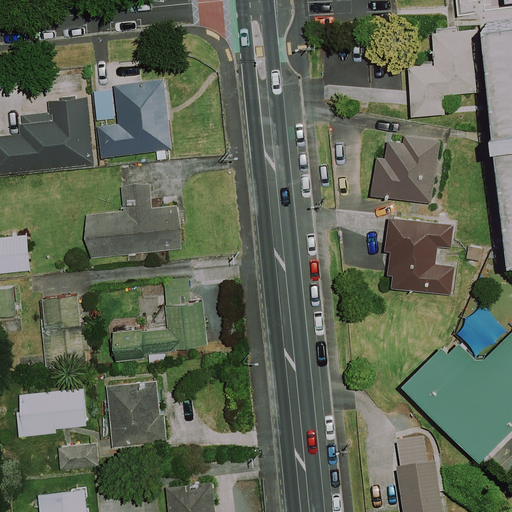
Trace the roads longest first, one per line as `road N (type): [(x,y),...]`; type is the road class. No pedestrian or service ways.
road 1 (secondary): [(253,0),(310,511)]
road 2 (residential): [(214,0),(0,22)]
